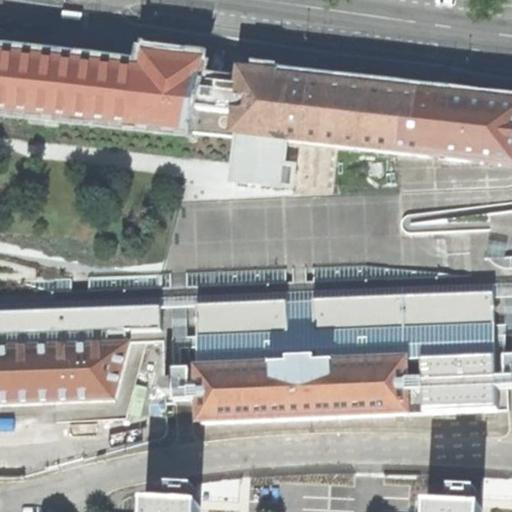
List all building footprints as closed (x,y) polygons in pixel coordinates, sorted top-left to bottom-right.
[(88,11),(67,10),(67,19),(83,20),(88,21),(88,16),(88,11)] [(237,138),(240,95),(200,90),(203,76),(205,65),(149,58),(145,73),(92,67),(2,57),(0,72),(0,113),(191,134),(237,138)] [(240,95),(237,138),(234,164),(231,182),(284,188),(284,186),(295,187),(298,168),(286,166),(289,143),(430,159),(433,138),(434,121),(437,98),(279,79),(279,77),(243,73),(242,80),(240,95)] [(240,95),(242,80),(203,76),(200,90),(240,95)] [(449,123),(434,121),(433,138),(447,140),(445,162),(511,168),(511,107),(451,101),(449,123)] [(0,406),(116,402),(132,344),(129,344),(128,333),(163,332),(160,275),(89,278),(88,291),(72,292),(71,280),(18,281),(52,294),(53,313),(0,315),(0,406)] [(200,307),(204,425),(500,413),(495,295),(315,302),(315,319),(312,319),(312,310),(303,311),(292,311),(292,320),(289,320),(289,304),(200,307)] [(165,383),(167,399),(174,396),(174,383),(165,383)] [(197,511),(197,510),(175,509),(176,504),(190,504),(191,492),(180,491),(169,491),(168,509),(147,508),(146,511),(197,511)] [(460,511),(461,509),(477,509),(477,497),(464,496),(454,496),(453,511),(431,511),(429,511),(428,511),(460,511)]
